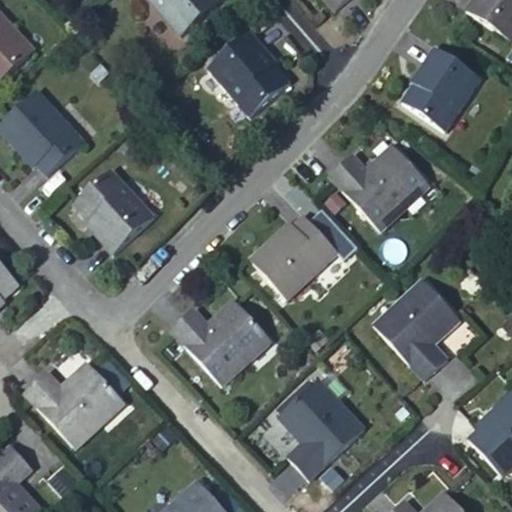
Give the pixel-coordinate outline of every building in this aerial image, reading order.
[(144,0),(180,40),(222,4),(218,0),(144,0)] [(320,0),(333,15),(350,0),(320,0)] [(511,0),(476,0),(466,15),(511,45),(511,43),(511,0)] [(0,84),(27,60),(6,36),(13,30),(0,15),(0,84)] [(6,36),(27,60),(34,54),(13,30),(6,36)] [(263,61),(267,57),(250,37),(208,73),(249,120),(286,88),(273,73),(263,61)] [(423,77),(415,90),(403,107),(444,135),(479,83),(434,53),(420,74),(423,77)] [(278,69),(267,57),(263,61),(273,73),(278,69)] [(411,87),(415,90),(423,77),(420,74),(411,87)] [(0,128),(0,135),(16,153),(20,150),(36,168),(46,179),(82,146),(36,96),(0,128)] [(20,150),(16,153),(33,171),(36,168),(20,150)] [(381,235),(406,211),(400,205),(421,185),(390,151),(364,174),(351,160),(329,181),(381,235)] [(99,235),(95,239),(113,258),(154,220),(111,175),(74,209),(87,223),(99,235)] [(400,205),(406,211),(428,191),(421,185),(400,205)] [(274,248),(270,244),(250,263),(286,303),(337,257),(303,221),(292,231),(274,248)] [(84,226),(95,239),(99,235),(87,223),(84,226)] [(289,227),(270,244),(274,248),(292,231),(289,227)] [(0,301),(1,300),(16,287),(0,270),(0,301)] [(419,285),(396,306),(403,312),(425,291),(419,285)] [(403,312),(396,306),(372,329),(423,383),(445,363),(432,349),(457,326),(425,291),(403,312)] [(222,390),(247,366),(241,359),(264,339),(233,304),(207,328),(194,313),(171,334),(222,390)] [(241,359),(247,366),(270,345),(264,339),(241,359)] [(76,451),(101,428),(95,422),(117,401),(86,367),(61,389),(47,375),(25,396),(76,451)] [(332,414),(339,408),(317,385),(311,391),(332,414)] [(362,433),(339,408),(332,414),(311,391),(277,422),(301,448),(287,461),(308,484),(362,433)] [(497,415),(480,431),(468,442),(501,478),(511,468),(511,394),(494,411),(497,415)] [(95,422),(101,428),(123,407),(117,401),(95,422)] [(476,427),(480,431),(497,415),(494,411),(476,427)] [(0,458),(0,511),(38,511),(39,511),(16,487),(30,474),(9,450),(0,458)] [(63,475),(49,487),(60,498),(73,486),(63,475)] [(174,511),(221,511),(196,485),(170,508),(174,511)] [(456,511),(443,497),(426,511),(411,511),(404,505),(396,511),(456,511)]
